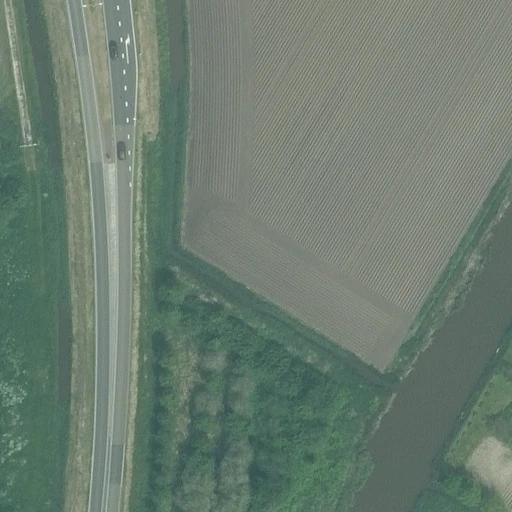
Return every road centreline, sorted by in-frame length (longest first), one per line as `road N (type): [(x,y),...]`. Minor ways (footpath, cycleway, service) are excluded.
road 1 (trunk): [(103,511),(113,384),(110,204)]
road 2 (trunk): [(73,0),(93,151),(110,204)]
road 3 (trunk): [(110,204),(125,144),(113,0)]
road 4 (track): [(26,148),(6,0)]
